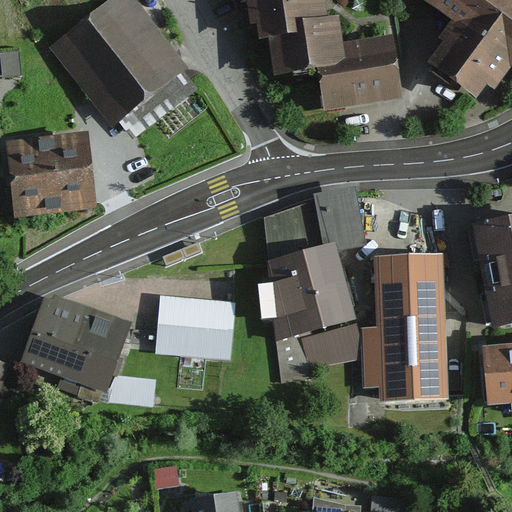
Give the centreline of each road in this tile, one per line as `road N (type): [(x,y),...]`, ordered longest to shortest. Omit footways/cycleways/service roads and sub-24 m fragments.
road 1 (tertiary): [(0,304),(111,246),(275,178)]
road 2 (tertiary): [(275,178),(474,155),(511,143)]
road 3 (residential): [(275,178),(255,121),(182,0)]
